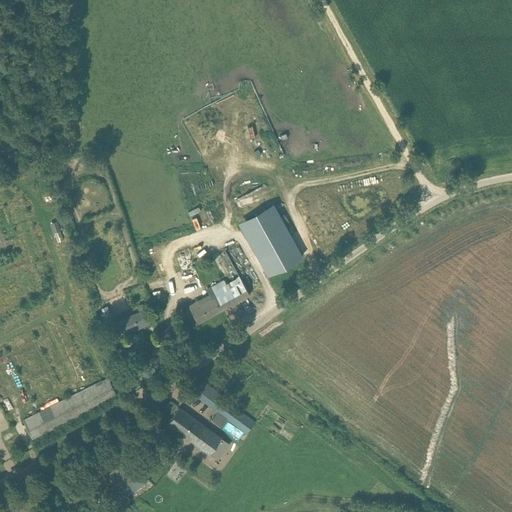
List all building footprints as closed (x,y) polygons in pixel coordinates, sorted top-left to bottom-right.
[(261,199),(269,195),(265,185),(256,189),(261,199)] [(292,238),(257,257),(267,275),(302,256),(292,238)] [(184,282),(198,277),(188,248),(174,253),(184,282)] [(161,276),(143,282),(151,305),(169,299),(161,276)] [(198,300),(189,305),(194,314),(199,322),(249,294),(239,276),(225,284),(223,280),(206,289),(209,294),(210,296),(200,302),(198,300)] [(103,322),(111,340),(120,336),(112,318),(107,306),(98,310),(103,322)] [(117,321),(123,334),(154,321),(148,307),(117,321)] [(155,338),(167,363),(175,359),(162,335),(155,338)] [(156,372),(152,366),(140,374),(144,380),(156,372)] [(108,377),(22,420),(27,429),(32,438),(117,395),(112,386),(108,377)] [(193,394),(201,400),(218,412),(212,420),(222,428),(228,420),(247,433),(257,420),(211,386),(203,381),(193,394)] [(179,407),(167,423),(218,460),(230,444),(221,437),(179,407)] [(138,464),(134,457),(99,481),(114,503),(149,479),(145,473),(164,460),(158,450),(138,464)]
